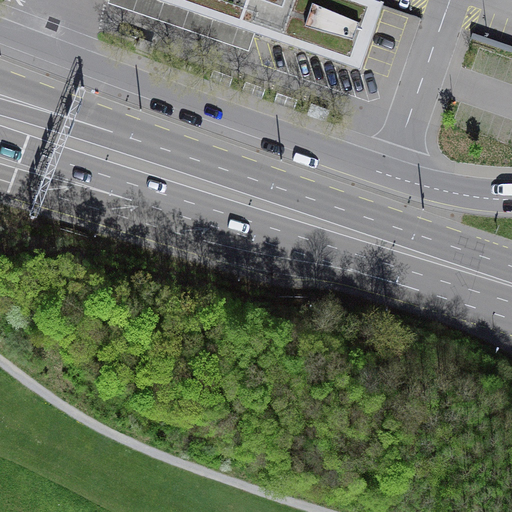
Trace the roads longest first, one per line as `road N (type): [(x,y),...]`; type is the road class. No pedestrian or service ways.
road 1 (secondary): [(250,199),(115,121),(0,79)]
road 2 (secondary): [(511,291),(250,199)]
road 3 (secondary): [(250,199),(0,123)]
road 4 (secondary): [(0,179),(250,199)]
